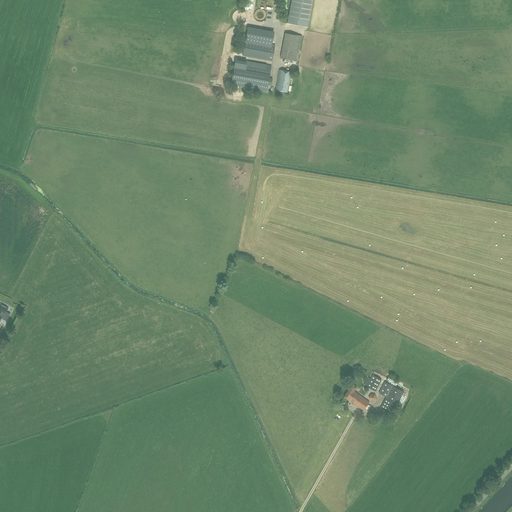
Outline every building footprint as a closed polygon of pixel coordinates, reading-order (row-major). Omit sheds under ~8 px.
[(291,0),(287,23),(308,27),(312,0),(291,0)] [(248,26),(245,40),(271,45),(274,31),(248,26)] [(302,36),(285,33),(280,57),(297,61),(302,36)] [(271,45),(245,40),(242,55),(272,61),(275,45),(271,45)] [(502,70),(511,63),(509,59),(499,66),(502,70)] [(269,78),(271,65),(247,61),(246,63),(241,62),(238,79),(258,82),(257,85),(270,87),(272,78),(269,78)] [(511,64),(503,71),(509,80),(511,77),(511,64)] [(276,90),(287,92),(291,72),(279,70),(276,90)] [(375,391),(379,384),(381,380),(372,375),(370,379),(369,378),(365,386),(375,391)] [(386,397),(392,385),(385,382),(379,393),(386,397)] [(352,385),(344,397),(349,401),(349,400),(363,410),(369,402),(357,394),(358,394),(354,391),(356,387),(352,385)] [(392,414),(404,392),(392,385),(386,397),(380,408),(392,414)]
